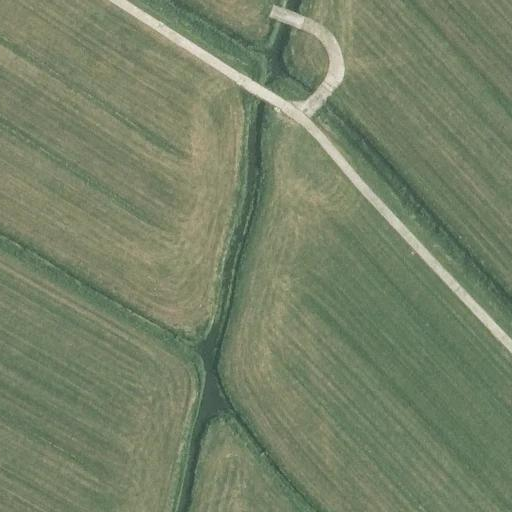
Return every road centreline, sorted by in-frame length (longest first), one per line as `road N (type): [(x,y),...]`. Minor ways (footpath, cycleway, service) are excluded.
road 1 (track): [(511,344),(301,117),(120,0)]
road 2 (track): [(301,117),(330,83),(336,56),(306,24),(272,9)]
